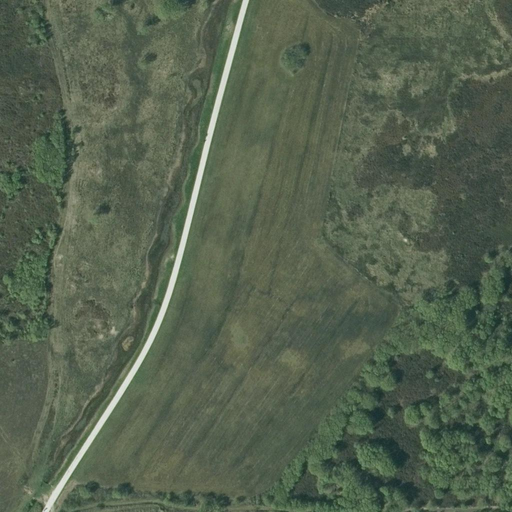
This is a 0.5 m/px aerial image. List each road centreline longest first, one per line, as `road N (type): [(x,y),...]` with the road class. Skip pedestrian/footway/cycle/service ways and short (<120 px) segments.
road 1 (track): [(45,0),(70,130),(63,218),(51,253),(57,311),(49,412),(28,475),(49,504)]
road 2 (track): [(49,504),(158,502),(227,511)]
